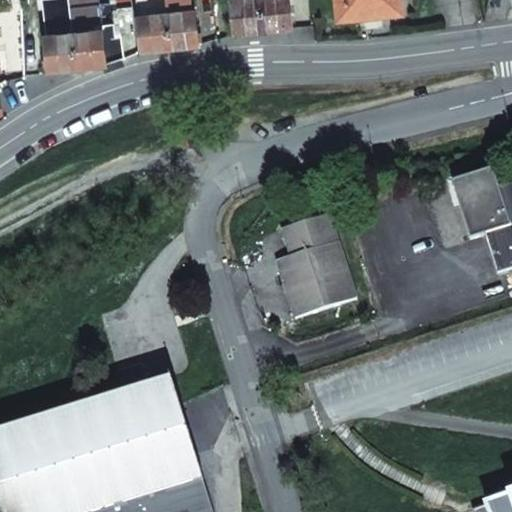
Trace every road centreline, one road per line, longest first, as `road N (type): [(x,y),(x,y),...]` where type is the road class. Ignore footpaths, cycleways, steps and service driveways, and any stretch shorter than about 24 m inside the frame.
road 1 (residential): [(285,511),(201,227),(221,172),(511,91)]
road 2 (residential): [(511,40),(174,72),(76,103),(0,148)]
